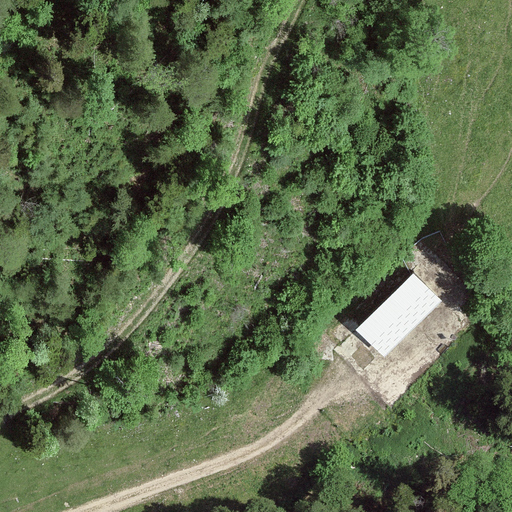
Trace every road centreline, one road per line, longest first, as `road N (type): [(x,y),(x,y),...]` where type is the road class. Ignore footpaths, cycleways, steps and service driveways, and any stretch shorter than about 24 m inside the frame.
road 1 (track): [(0,421),(90,362),(175,274),(243,157),(295,0)]
road 2 (track): [(88,511),(189,478),(334,409),(369,379)]
